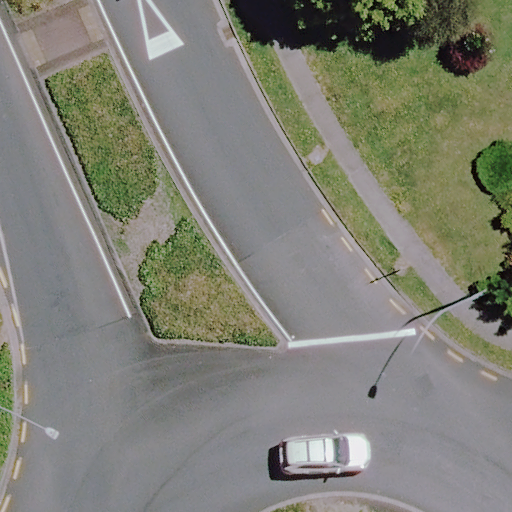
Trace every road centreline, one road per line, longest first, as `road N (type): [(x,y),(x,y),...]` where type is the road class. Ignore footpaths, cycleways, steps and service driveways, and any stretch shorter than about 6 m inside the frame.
road 1 (secondary): [(147,0),(347,341),(378,408)]
road 2 (secondary): [(100,511),(69,335),(0,124)]
road 3 (secondary): [(120,511),(154,470),(221,427),(298,405),(378,408)]
road 4 (secondary): [(378,408),(453,434),(511,477)]
